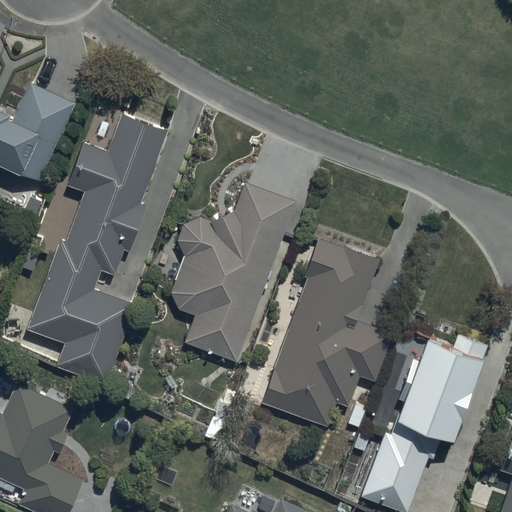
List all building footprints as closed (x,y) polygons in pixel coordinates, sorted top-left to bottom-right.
[(0,162),(40,180),(78,102),(31,80),(13,117),(10,115),(12,112),(0,106),(0,162)] [(169,130),(122,113),(108,150),(84,142),(69,184),(84,190),(66,240),(60,238),(27,328),(64,341),(58,360),(107,378),(135,302),(96,288),(103,269),(115,274),(124,248),(130,250),(146,204),(142,202),(169,130)] [(171,291),(180,307),(195,313),(185,339),(238,360),(296,201),(245,182),(236,209),(213,219),(202,215),(184,223),(179,239),(185,254),(171,291)] [(379,259),(318,236),(304,276),(307,277),(264,401),(329,425),(336,401),(349,405),(359,374),(377,380),(393,332),(358,320),(379,259)] [(489,344),(458,332),(453,345),(428,336),(419,359),(415,357),(399,397),(406,400),(402,411),(398,410),(391,431),(385,429),(361,494),(405,511),(408,511),(429,455),(434,457),(442,435),(455,438),(486,358),(484,358),(489,344)] [(2,412),(0,410),(0,475),(26,488),(20,502),(41,511),(68,511),(84,478),(49,461),(54,451),(59,453),(69,431),(64,429),(74,407),(16,381),(2,412)] [(511,511),(511,434),(502,468),(511,470),(511,475),(499,511),(511,511)] [(275,511),(248,511),(230,505),(226,511),(313,511),(282,498),(275,511)]
